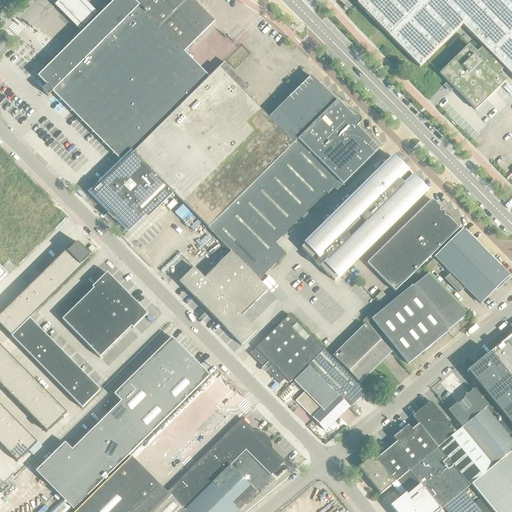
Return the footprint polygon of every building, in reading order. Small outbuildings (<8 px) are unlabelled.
[(122,162),(133,152),(209,78),(183,52),(131,0),(115,0),(52,62),(48,58),(44,61),(41,64),(46,70),(37,79),(45,88),(43,91),(48,96),(52,91),(122,162)] [(96,14),(82,0),(61,0),(55,7),(79,31),(96,14)] [(511,0),(360,0),(357,4),(419,67),(462,25),(482,46),(476,52),(469,44),(439,74),(446,81),(454,89),(475,111),(505,82),(497,74),(504,67),(511,76),(511,0)] [(183,203),(208,229),(336,102),(310,76),(305,82),(269,118),(244,94),(247,91),(222,65),(209,78),(133,152),(157,176),(183,203)] [(208,229),(217,238),(242,264),(258,280),(285,254),(275,243),(332,187),(336,191),(368,160),(381,147),(359,124),(360,123),(360,122),(360,121),(360,120),(360,119),(359,119),(358,118),(357,118),(356,117),(356,118),(355,118),(354,118),(354,119),(336,101),(336,102),(208,229)] [(161,203),(172,192),(133,152),(122,162),(91,193),(92,194),(128,231),(143,216),(145,214),(139,208),(153,194),(161,203)] [(392,158),(369,181),(301,248),(334,281),(426,191),(392,158)] [(458,228),(448,218),(447,217),(446,217),(445,217),(443,211),(439,212),(439,210),(440,209),(434,202),(433,201),(432,201),(431,201),(430,201),(429,202),(367,263),(395,292),(461,227),(460,226),(458,228)] [(450,273),(464,288),(480,304),(497,288),(498,289),(510,277),(500,266),(500,267),(463,229),(435,257),(450,273)] [(74,242),(0,314),(0,326),(11,337),(17,331),(29,319),(90,259),(88,257),(90,256),(76,242),(75,244),(74,242)] [(242,264),(230,252),(204,278),(193,268),(178,282),(241,346),(256,331),(241,316),(268,290),(258,280),(242,264)] [(62,320),(99,358),(131,327),(132,329),(147,314),(106,273),(91,288),(93,289),(62,320)] [(459,293),(464,288),(450,273),(444,279),(459,293)] [(428,274),(372,320),(408,363),(467,314),(428,274)] [(381,291),(374,298),(380,304),(387,297),(381,291)] [(350,407),(365,392),(289,315),(255,348),(256,348),(250,354),(250,355),(251,354),(279,383),(279,384),(285,378),(289,382),(289,383),(307,365),(350,407)] [(17,331),(11,337),(12,338),(52,379),(82,409),(100,391),(29,319),(17,331)] [(359,383),(367,374),(391,352),(384,345),(385,344),(366,322),(332,356),(359,383)] [(511,334),(490,353),(511,380),(511,334)] [(64,443),(36,469),(72,507),(73,508),(208,376),(171,338),(113,395),(120,402),(71,450),(64,443)] [(0,345),(0,385),(46,433),(66,413),(0,345)] [(468,371),(466,372),(467,373),(485,395),(511,427),(511,380),(490,353),(480,361),(481,363),(476,367),(474,366),(468,371)] [(295,401),(325,431),(325,430),(349,407),(309,366),(294,381),(305,392),(295,401)] [(474,391),(449,412),(461,427),(493,466),(511,451),(511,427),(485,395),(481,399),(474,391)] [(430,401),(412,416),(419,424),(438,447),(438,448),(439,447),(470,485),(469,486),(471,485),(493,466),(461,427),(456,432),(446,421),(440,413),(439,413),(430,401)] [(0,405),(0,445),(17,462),(36,443),(0,405)] [(154,488),(129,511),(236,511),(256,494),(257,496),(274,479),(269,474),(270,472),(282,461),(242,420),(167,494),(158,484),(154,488)] [(373,457),(359,468),(380,495),(396,482),(437,448),(438,447),(419,424),(411,430),(407,425),(393,437),(396,442),(375,459),(373,457)] [(405,494),(390,507),(394,511),(437,511),(440,510),(443,508),(469,487),(437,448),(396,482),(393,485),(395,487),(398,485),(405,494)] [(511,511),(511,451),(493,466),(471,485),(493,511),(511,511)] [(131,457),(74,511),(129,511),(154,488),(158,484),(131,457)] [(488,511),(479,500),(474,504),(464,511),(488,511)]
